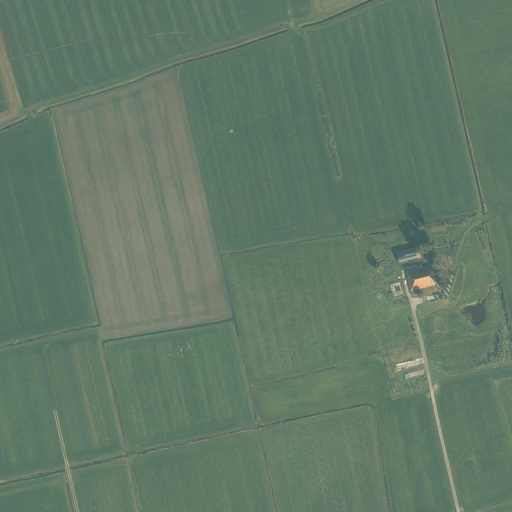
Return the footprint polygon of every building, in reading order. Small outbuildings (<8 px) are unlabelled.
[(416,259),(413,248),(395,253),(397,263),(398,263),(399,268),(408,266),(407,261),(416,259)] [(431,267),(417,270),(417,269),(406,272),(407,278),(410,292),(410,291),(411,296),(416,294),(415,290),(431,286),(430,285),(435,284),(431,267)] [(401,283),(391,284),(392,291),(401,290),(401,283)] [(399,371),(420,365),(419,358),(397,363),(399,371)] [(406,373),(407,379),(418,378),(417,371),(406,373)]
